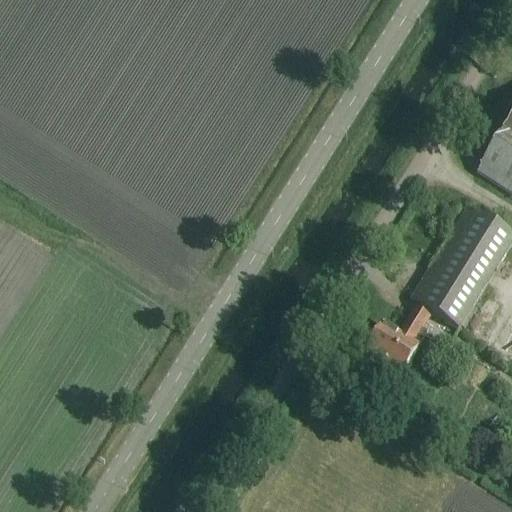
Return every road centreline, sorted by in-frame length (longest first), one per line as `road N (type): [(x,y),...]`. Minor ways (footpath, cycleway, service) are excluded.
road 1 (unclassified): [(88,511),(414,0)]
road 2 (unclassified): [(198,511),(511,13)]
